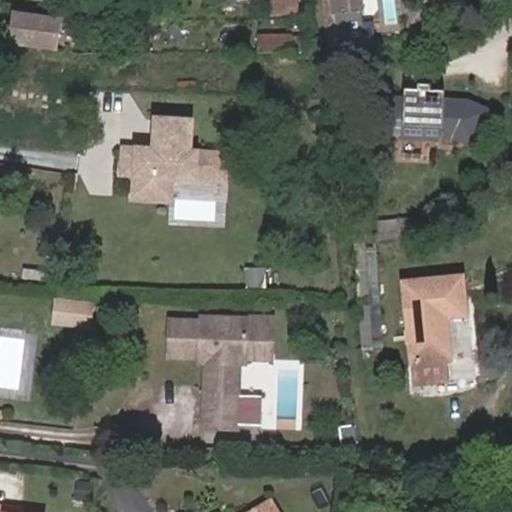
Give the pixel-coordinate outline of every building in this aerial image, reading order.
[(272,0),(274,14),(297,12),(295,0),(272,0)] [(363,23),(359,0),(331,0),(338,47),(373,42),(371,22),(363,23)] [(45,19),(18,15),(16,29),(13,28),(12,42),(41,46),(45,19)] [(471,144),(487,111),(468,103),(444,102),(444,92),(430,91),(431,85),(417,85),(417,90),(404,90),(403,100),(383,99),(382,133),(402,133),(402,137),(442,139),(442,135),(453,136),(471,144)] [(156,151),(155,151),(124,150),(124,175),(136,176),(136,197),(172,199),(173,177),(206,178),(207,153),(190,152),(191,121),(156,120),(155,137),(161,137),(161,146),(156,151)] [(376,284),(370,235),(353,236),(359,295),(368,294),(367,285),(376,284)] [(406,285),(415,384),(447,380),(445,361),(448,360),(444,318),(464,315),(460,278),(406,285)] [(86,328),(88,308),(58,304),(56,324),(86,328)] [(93,329),(96,309),(88,308),(86,328),(93,329)] [(249,326),(275,327),(276,318),(250,318),(249,322),(249,326)] [(236,365),(245,365),(246,360),(274,361),(275,327),(249,326),(249,322),(202,321),(202,326),(174,324),(173,358),(203,359),(208,365),(211,365),(210,398),(228,399),(228,385),(236,372),(236,365)] [(231,399),(244,400),(245,365),(236,365),(236,372),(228,385),(228,399),(231,399)] [(210,398),(210,413),(231,414),(231,399),(228,399),(210,398)] [(243,431),(244,400),(231,399),(231,414),(210,413),(209,430),(243,431)]
